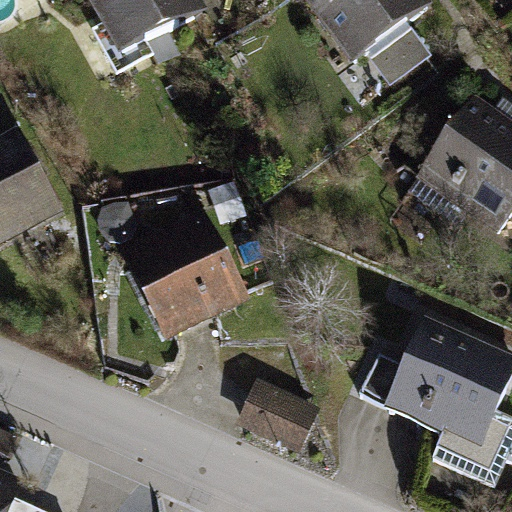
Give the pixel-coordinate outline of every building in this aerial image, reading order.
[(90,0),(120,52),(204,4),(201,0),(90,0)] [(311,0),(349,49),(413,0),(311,0)] [(416,165),(494,220),(511,194),(511,114),(472,87),(416,165)] [(0,122),(0,232),(59,204),(15,115),(0,122)] [(116,244),(160,333),(246,290),(202,202),(116,244)] [(440,438),(435,447),(493,473),(511,431),(511,424),(488,414),(511,362),(511,359),(424,320),(382,411),(440,438)] [(318,404),(258,376),(237,421),(297,449),(318,404)] [(0,426),(0,450),(9,454),(17,433),(0,426)] [(0,463),(0,511),(59,511),(12,490),(20,473),(0,463)]
